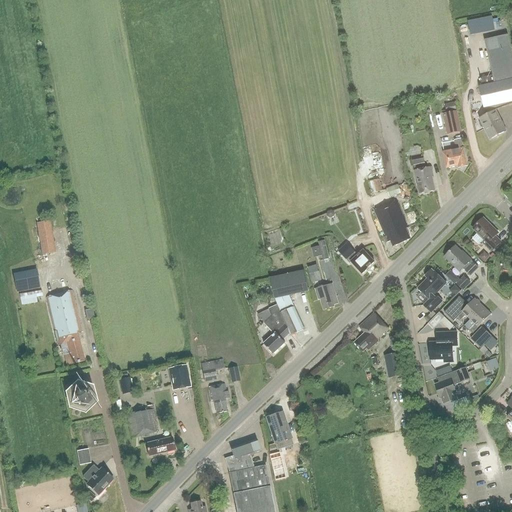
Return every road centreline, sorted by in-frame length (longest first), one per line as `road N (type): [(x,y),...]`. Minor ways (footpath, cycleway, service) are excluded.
road 1 (tertiary): [(148,511),(393,271)]
road 2 (residential): [(424,410),(469,418),(504,387),(510,311)]
road 3 (unclassified): [(424,410),(393,271)]
road 4 (tertiary): [(393,271),(478,184)]
